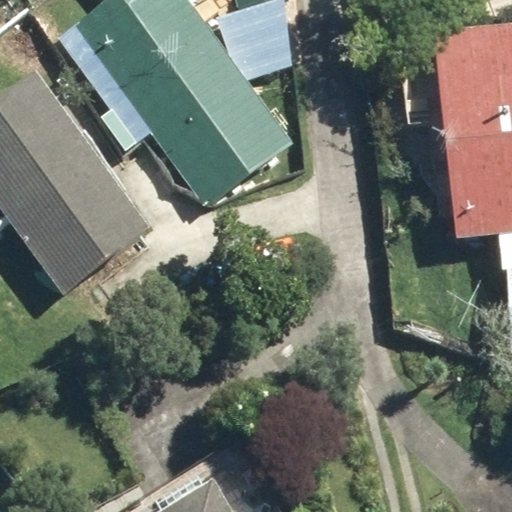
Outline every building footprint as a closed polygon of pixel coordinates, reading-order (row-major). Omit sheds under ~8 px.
[(123,0),(83,28),(209,206),(307,138),(209,0),(123,0)] [(240,0),(244,14),(295,0),(240,0)] [(511,22),(449,28),(468,237),(511,232),(511,22)] [(0,108),(0,190),(73,294),(165,231),(53,72),(0,108)] [(249,511),(234,483),(179,511),(249,511)]
